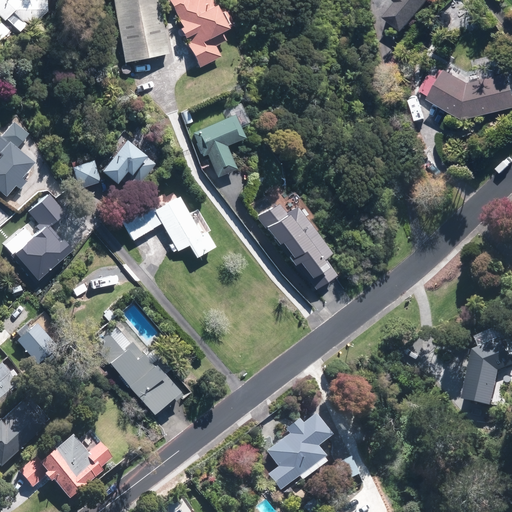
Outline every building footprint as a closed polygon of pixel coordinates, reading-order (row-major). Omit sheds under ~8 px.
[(26,25),(42,8),(33,0),(0,0),(0,19),(2,21),(11,11),(26,25)] [(155,0),(109,0),(121,62),(166,53),(155,0)] [(167,0),(181,27),(177,29),(197,69),(220,57),(214,46),(223,41),(218,31),(229,26),(220,11),(216,13),(209,0),(167,0)] [(403,33),(430,0),(397,0),(399,2),(386,19),(403,33)] [(428,74),(417,92),(464,120),(511,108),(511,86),(509,76),(469,86),(445,72),(440,81),(428,74)] [(232,117),(192,135),(202,157),(207,154),(217,178),(236,170),(225,146),(242,138),(232,117)] [(20,179),(32,165),(0,138),(0,192),(5,197),(13,187),(17,190),(24,182),(20,179)] [(154,165),(121,140),(98,171),(114,184),(123,172),(140,185),(154,165)] [(98,183),(91,159),(70,165),(77,189),(98,183)] [(151,199),(119,216),(132,240),(161,225),(170,243),(162,247),(167,256),(185,246),(191,258),(211,248),(204,233),(211,229),(199,208),(188,214),(178,195),(155,207),(151,199)] [(21,236),(0,213),(0,250),(2,253),(21,236)] [(33,316),(10,335),(35,363),(57,344),(33,316)] [(106,331),(88,348),(149,413),(164,399),(167,402),(178,391),(130,341),(122,348),(106,331)] [(481,349),(474,350),(464,401),(493,407),(499,372),(511,365),(511,358),(498,333),(478,345),(481,349)] [(0,405),(20,388),(0,366),(0,405)] [(0,467),(43,430),(20,404),(0,421),(0,467)] [(284,436),(263,452),(275,467),(264,476),(277,492),(311,466),(305,458),(331,438),(312,414),(298,425),(293,419),(280,430),(284,436)] [(145,426),(134,425),(133,439),(144,439),(145,426)] [(46,485),(50,482),(67,501),(96,475),(64,439),(34,466),(43,475),(40,478),(46,485)] [(358,474),(349,457),(332,466),(342,483),(358,474)]
